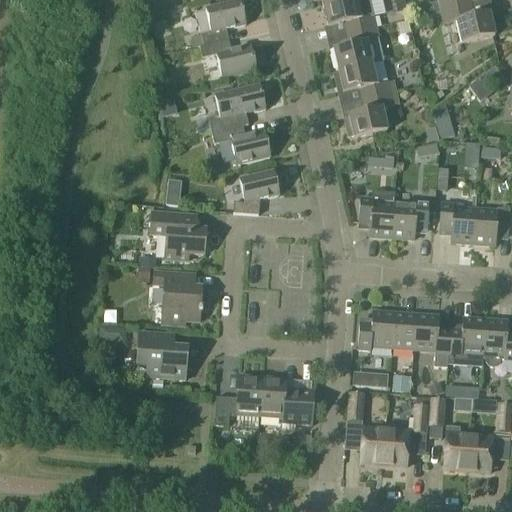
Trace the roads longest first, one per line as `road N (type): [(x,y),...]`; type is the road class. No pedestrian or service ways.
road 1 (residential): [(336,233),(239,232),(230,354),(335,360)]
road 2 (residential): [(336,233),(284,0)]
road 3 (residential): [(291,511),(78,496)]
road 4 (residential): [(342,279),(511,289)]
road 5 (residential): [(326,511),(335,360)]
